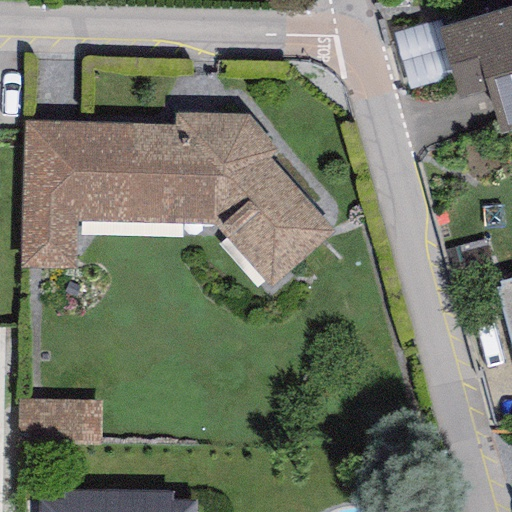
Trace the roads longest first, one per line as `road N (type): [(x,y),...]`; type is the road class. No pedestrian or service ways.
road 1 (residential): [(356,34),(489,511)]
road 2 (residential): [(356,34),(0,20)]
